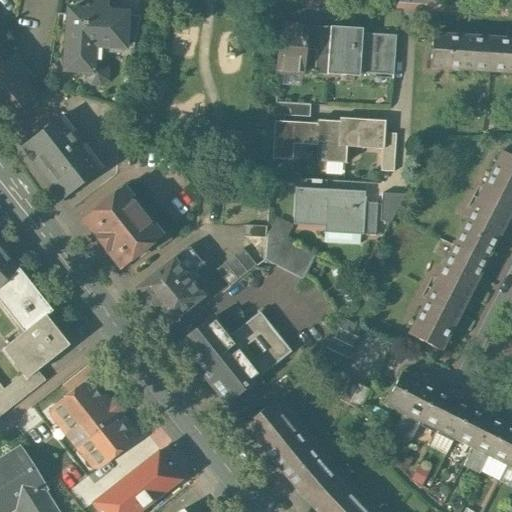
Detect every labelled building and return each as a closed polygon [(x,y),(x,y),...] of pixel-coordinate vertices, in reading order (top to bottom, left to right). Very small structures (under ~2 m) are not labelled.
[(126,17),(68,12),(65,45),(70,45),(68,71),(92,73),(94,48),(123,50),(124,40),(126,19),(126,17)] [(139,20),(126,19),(124,40),(134,41),(139,20)] [(305,27),(280,25),(276,73),(302,75),(304,51),(305,27)] [(317,27),(305,27),(304,51),(315,52),(317,27)] [(330,28),(317,27),(315,52),(313,75),(326,76),(327,60),(328,48),(329,34),(329,32),(330,28)] [(329,32),(329,34),(328,48),(327,60),(344,61),(344,74),(391,77),(391,80),(392,80),(395,37),(329,32)] [(511,40),(431,35),(429,69),(511,74),(511,40)] [(0,45),(0,65),(15,53),(6,41),(0,45)] [(0,66),(0,114),(6,122),(29,104),(15,86),(0,66)] [(30,73),(15,86),(29,104),(33,99),(36,80),(30,73)] [(309,106),(274,104),(274,116),(308,118),(309,106)] [(60,117),(24,146),(63,200),(101,170),(60,117)] [(315,123),(273,120),(271,159),(290,160),(291,144),(315,145),(315,142),(320,142),(319,161),(344,163),(345,148),(381,150),(383,122),(338,119),(338,121),(316,119),(315,123)] [(511,206),(511,159),(500,153),(477,198),(508,213),(511,206)] [(364,199),(327,196),(327,191),(296,190),(293,226),(361,231),(360,236),(374,237),(376,205),(364,204),(364,199)] [(122,201),(117,195),(82,223),(83,225),(84,224),(96,238),(94,239),(96,241),(97,240),(105,250),(104,251),(105,253),(106,252),(118,266),(116,267),(118,269),(153,241),(148,235),(154,231),(127,197),(122,201)] [(403,196),(381,195),(379,223),(390,224),(403,196)] [(508,213),(477,198),(453,244),(484,260),(508,213)] [(265,228),(243,226),(243,238),(265,239),(265,228)] [(313,257),(267,234),(264,261),(302,280),(313,257)] [(484,260),(453,244),(430,289),(461,305),(484,260)] [(0,247),(0,288),(18,270),(0,247)] [(203,266),(188,248),(172,260),(184,276),(191,271),(193,274),(203,266)] [(242,249),(215,271),(229,288),(255,266),(242,249)] [(184,276),(172,260),(135,290),(165,327),(202,298),(184,276)] [(51,313),(18,270),(0,288),(0,304),(22,334),(6,346),(18,362),(13,365),(21,375),(25,380),(37,371),(67,348),(44,319),(51,313)] [(430,289),(406,336),(438,352),(461,305),(430,289)] [(227,338),(211,318),(178,345),(209,383),(226,404),(259,378),(290,353),(258,313),(227,338)] [(360,330),(342,321),(333,339),(352,348),(360,330)] [(333,339),(331,339),(326,350),(341,357),(346,360),(352,348),(333,339)] [(326,350),(321,347),(316,358),(337,368),(341,357),(326,350)] [(2,389),(0,386),(0,416),(45,381),(37,371),(25,380),(21,375),(2,389)] [(349,379),(339,373),(330,392),(340,396),(348,382),(349,379)] [(417,382),(399,373),(383,406),(401,415),(417,382)] [(87,382),(52,409),(62,422),(62,431),(63,431),(67,432),(70,433),(80,446),(80,454),(89,455),(99,468),(134,441),(135,434),(129,427),(130,423),(126,422),(120,415),(121,403),(109,402),(103,394),(103,389),(100,389),(94,382),(87,382)] [(368,392),(348,382),(340,396),(338,401),(359,412),(368,392)] [(417,382),(401,415),(419,423),(434,391),(417,382)] [(451,399),(434,391),(419,423),(435,431),(451,399)] [(451,399),(435,431),(452,440),(468,408),(451,399)] [(270,405),(243,426),(279,471),(304,447),(270,405)] [(468,408),(452,440),(469,448),(484,416),(468,408)] [(401,415),(392,433),(393,433),(394,431),(409,439),(407,442),(408,442),(419,423),(401,415)] [(502,424),(484,416),(469,448),(486,457),(502,424)] [(511,447),(511,429),(502,424),(486,457),(503,465),(511,447)] [(316,511),(340,488),(304,447),(279,471),(314,511),(316,511)] [(19,451),(0,462),(0,511),(1,511),(18,502),(24,511),(53,511),(39,489),(41,488),(19,451)] [(158,452),(91,504),(97,511),(101,511),(102,511),(101,511),(140,511),(180,481),(158,452)] [(365,511),(340,488),(316,511),(365,511)]
